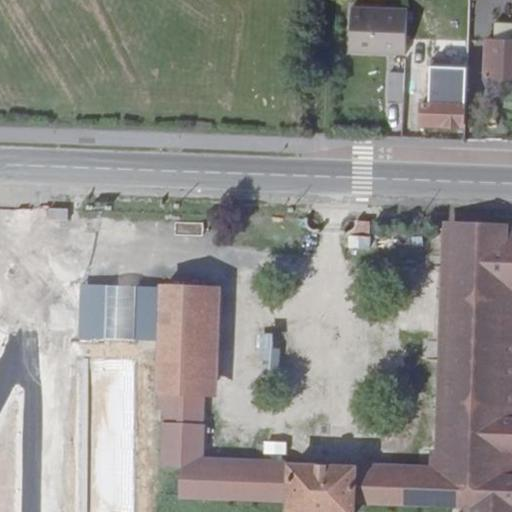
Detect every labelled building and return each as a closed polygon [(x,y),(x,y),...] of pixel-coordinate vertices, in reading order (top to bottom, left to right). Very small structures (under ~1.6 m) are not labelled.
[(354,48),(409,50),(411,7),(356,4),(354,48)] [(511,21),(501,21),(500,37),(511,37),(511,21)] [(511,37),(500,37),(492,37),(490,74),(511,75),(511,37)] [(419,91),(421,54),(409,54),(408,69),(408,91),(419,91)] [(407,99),(408,91),(408,69),(394,70),(393,99),(407,99)] [(427,97),(426,120),(468,122),(469,100),(450,98),(453,72),(435,71),(434,97),(427,97)] [(401,134),(403,103),(389,103),(388,133),(401,134)] [(511,511),(511,230),(454,229),(445,476),(192,466),(193,396),(203,397),(206,292),(146,290),(144,404),(149,404),(147,468),(165,466),(167,495),(273,499),(272,511),(361,511),(362,503),(472,506),(471,511),(511,511)] [(261,371),(276,372),(277,337),(262,336),(261,371)]
